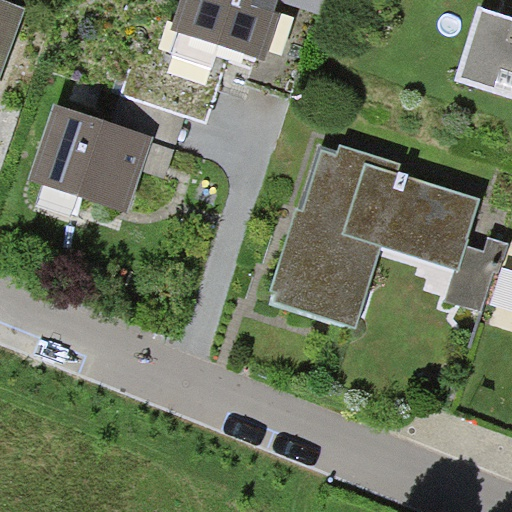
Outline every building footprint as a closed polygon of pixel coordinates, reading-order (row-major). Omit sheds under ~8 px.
[(0,0),(0,71),(22,6),(3,0),(0,0)] [(261,65),(282,0),(176,0),(165,35),(261,65)] [(511,30),(472,18),(453,87),(511,109),(511,30)] [(112,232),(145,132),(54,102),(21,202),(112,232)] [(451,273),(473,200),(312,150),(261,310),(349,338),(377,250),(451,273)]
